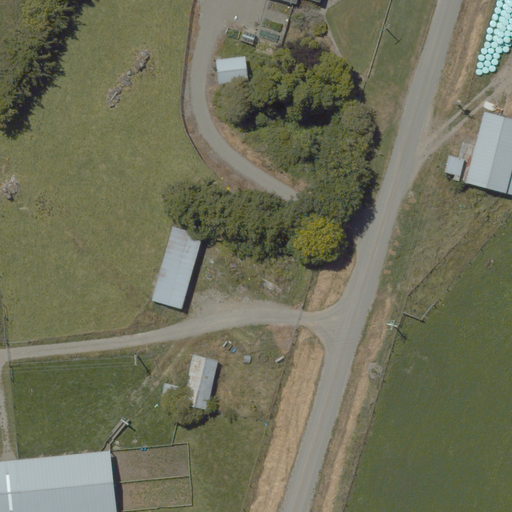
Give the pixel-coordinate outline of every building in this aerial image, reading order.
[(248,54),(216,57),(219,84),(250,81),(248,54)] [(456,174),(455,179),(511,193),(511,114),(484,107),(475,143),(463,140),(460,153),(450,150),(445,171),(456,174)] [(204,231),(173,222),(151,299),(182,308),(204,231)] [(160,251),(165,228),(150,225),(145,248),(160,251)] [(221,359),(195,353),(183,403),(209,409),(221,359)] [(182,383),(166,381),(163,402),(178,404),(182,383)] [(0,459),(0,511),(116,511),(111,450),(0,459)]
